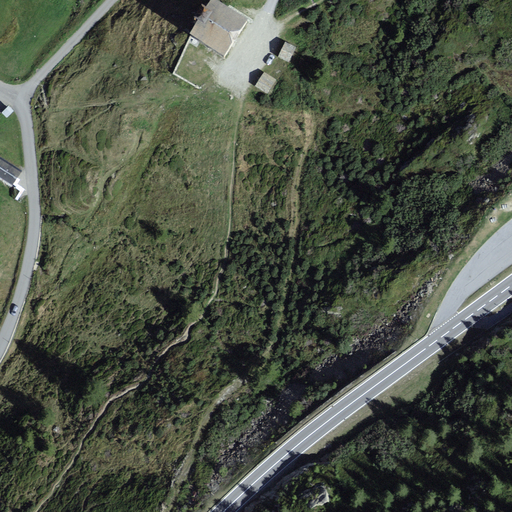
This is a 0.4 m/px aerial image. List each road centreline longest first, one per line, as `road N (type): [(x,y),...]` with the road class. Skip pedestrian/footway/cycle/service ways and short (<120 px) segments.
road 1 (primary): [(511,285),(321,427),(223,511)]
road 2 (residential): [(0,84),(28,108),(36,208),(29,266),(0,349)]
